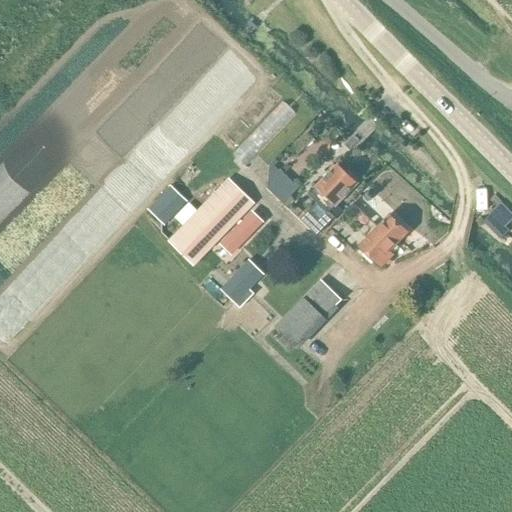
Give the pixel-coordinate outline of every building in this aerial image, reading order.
[(281,104),(235,152),(248,164),(294,116),(281,104)] [(317,203),(300,220),(316,236),(317,237),(334,219),(335,218),(342,211),(337,205),(357,184),(354,182),(357,179),(349,171),(346,174),(338,166),(318,187),(310,196),(317,203)] [(284,203),(299,188),(280,171),(269,183),(268,188),(284,203)] [(194,265),(252,204),(228,181),(197,213),(189,205),(175,218),(184,227),(170,242),(194,265)] [(165,225),(186,203),(171,187),(149,210),(165,225)] [(494,213),(488,219),(493,223),(496,227),(501,222),(506,226),(511,220),(511,212),(502,202),(502,203),(492,211),(494,213)] [(252,211),(220,245),(232,256),(264,222),(252,211)] [(372,241),(363,251),(382,270),(395,257),(390,252),(409,233),(391,216),(369,238),(372,241)] [(223,288),(221,290),(223,292),(236,305),(250,290),(264,276),(249,261),(223,288)] [(296,348),(342,301),(321,282),(276,329),(281,333),(274,340),(288,353),(295,346),(296,348)]
